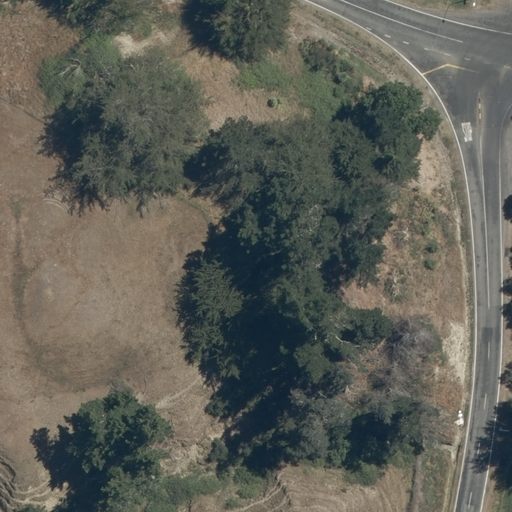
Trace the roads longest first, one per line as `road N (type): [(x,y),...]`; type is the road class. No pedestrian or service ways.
road 1 (unclassified): [(479,44),(476,135),(489,338),(461,511)]
road 2 (tertiary): [(479,44),(331,0)]
